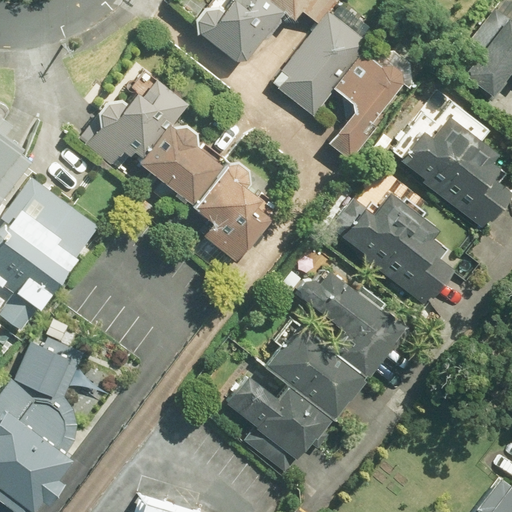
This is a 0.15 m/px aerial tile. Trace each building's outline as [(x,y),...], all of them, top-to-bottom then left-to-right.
[(372,70),(371,71),(368,68),(351,53),(359,43),(322,10),(331,0),(214,0),(206,10),(198,4),(182,22),(189,29),(231,65),(275,15),(283,22),(295,8),(316,26),(267,81),(305,115),(326,92),(347,111),(319,144),(339,162),(372,125),(363,117),(389,87),(390,86),(391,85),(391,84),(391,83),(391,82),(392,81),(392,80),(392,79),(392,78),(391,77),(391,76),(391,75),(390,74),(389,73),(389,72),(388,71),(387,70),(386,70),(385,69),(384,68),(383,68),(382,68),(381,68),(380,68),(378,68),(377,68),(376,68),(375,68),(374,69),(373,70),(372,70)] [(511,0),(494,0),(441,69),(482,101),(505,71),(511,76),(511,0)] [(246,208),(255,198),(239,185),(239,184),(240,183),(240,182),(240,181),(240,180),(240,179),(240,178),(240,177),(240,176),(240,175),(239,174),(239,173),(238,172),(238,171),(237,171),(236,170),(236,169),(235,169),(234,168),(233,167),(232,167),(231,167),(230,166),(229,166),(228,166),(227,166),(226,166),(225,166),(224,166),(223,167),(222,167),(221,167),(221,168),(220,168),(219,169),(164,125),(182,104),(143,72),(116,105),(104,95),(89,114),(97,121),(79,143),(105,164),(117,149),(131,160),(127,164),(197,221),(189,231),(229,264),(238,254),(264,222),(246,208)] [(473,138),(482,127),(432,90),(383,156),(480,229),(509,190),(499,183),(506,174),(489,161),(494,154),(473,138)] [(0,194),(26,161),(0,141),(0,194)] [(386,172),(372,189),(361,204),(349,195),(326,225),(425,303),(449,271),(434,259),(444,246),(428,233),(433,227),(416,213),(425,202),(386,172)] [(94,223),(28,173),(0,210),(0,271),(36,299),(94,223)] [(511,275),(511,193),(475,252),(511,275)] [(356,284),(349,292),(316,264),(290,294),(301,303),(339,335),(323,354),(355,381),(397,331),(373,311),(379,304),(356,284)] [(68,320),(47,313),(40,336),(60,343),(68,320)] [(323,354),(285,322),(250,364),(279,389),(320,423),(355,381),(323,354)] [(11,373),(0,391),(0,505),(8,511),(19,511),(63,455),(73,436),(74,420),(72,410),(69,402),(61,395),(77,361),(27,337),(11,373)] [(268,402),(239,377),(217,403),(287,462),(320,423),(279,389),(268,402)] [(511,511),(511,483),(506,479),(484,511),(511,511)] [(196,511),(128,491),(121,511),(196,511)]
